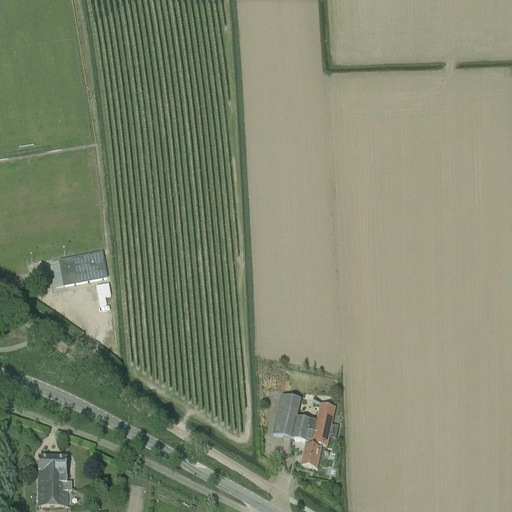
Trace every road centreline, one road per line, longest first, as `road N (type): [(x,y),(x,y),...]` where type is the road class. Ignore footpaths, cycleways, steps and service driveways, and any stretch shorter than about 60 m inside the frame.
road 1 (unclassified): [(272,511),(281,495),(151,415),(0,301)]
road 2 (primary): [(272,511),(65,399),(0,374)]
